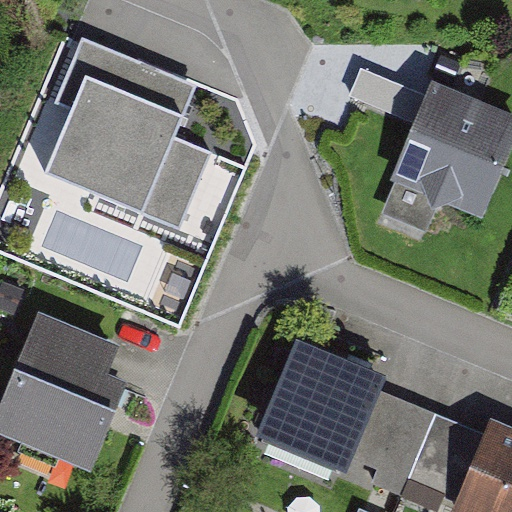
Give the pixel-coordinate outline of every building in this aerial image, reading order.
[(350,100),(416,128),(429,100),(362,72),(350,100)] [(416,128),(391,188),(482,227),(511,156),(511,123),(433,90),(429,100),(416,128)] [(103,99),(57,202),(185,259),(231,156),(103,99)] [(36,311),(0,393),(0,421),(83,459),(116,374),(95,366),(104,342),(36,311)] [(389,387),(297,350),(256,448),(348,486),(350,480),(384,397),(389,387)] [(384,397),(350,480),(401,502),(408,485),(436,419),(384,397)] [(484,439),(436,419),(408,485),(457,505),(484,439)] [(453,511),(511,511),(511,434),(490,426),(484,439),(457,505),(453,511)]
